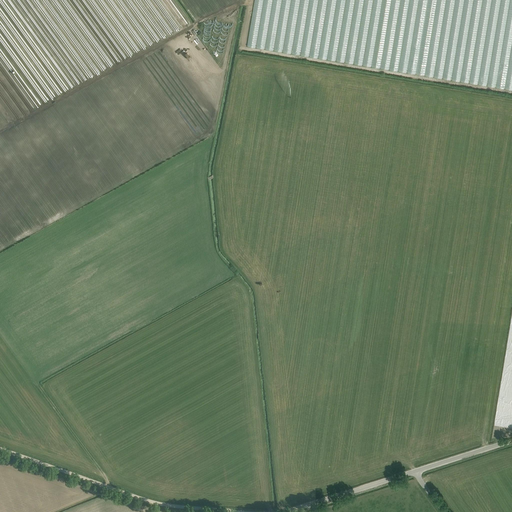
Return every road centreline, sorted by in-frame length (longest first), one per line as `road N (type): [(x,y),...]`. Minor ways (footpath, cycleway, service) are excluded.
road 1 (track): [(0,451),(152,504),(217,511)]
road 2 (unclassified): [(283,511),(420,471)]
